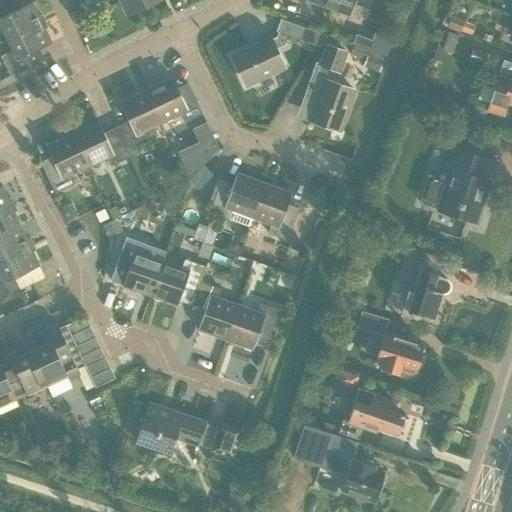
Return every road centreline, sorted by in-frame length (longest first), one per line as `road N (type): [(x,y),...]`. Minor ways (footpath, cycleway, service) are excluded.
road 1 (residential): [(334,171),(233,134),(181,30)]
road 2 (residential): [(242,394),(175,371),(154,333),(141,328),(113,341),(84,286)]
road 3 (residential): [(84,286),(9,131)]
road 4 (tertiary): [(511,389),(473,511)]
